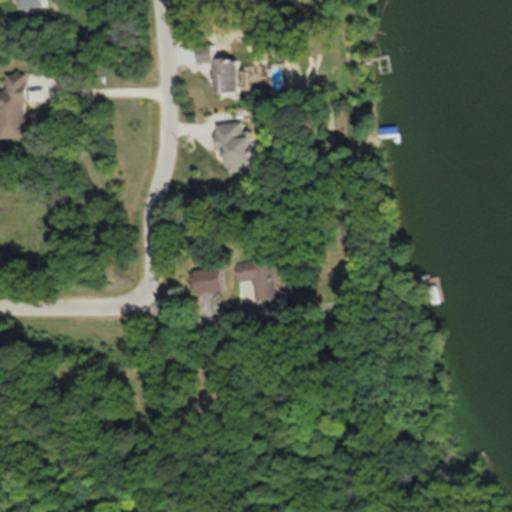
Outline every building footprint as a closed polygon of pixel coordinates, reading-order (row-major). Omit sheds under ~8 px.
[(23,0),(24,8),(51,6),(50,0),(23,0)] [(255,92),(254,70),(252,70),(252,58),(223,59),(223,45),(201,45),(201,63),(222,63),(223,93),(255,92)] [(1,90),(2,137),(33,137),(33,74),(12,74),(12,90),(1,90)] [(223,150),(235,150),(235,171),(272,170),(271,133),(257,134),(257,122),(223,123),(223,150)] [(261,280),(262,300),(291,298),(288,258),(241,261),(242,281),(261,280)] [(201,292),(233,291),(232,267),(200,268),(201,292)]
